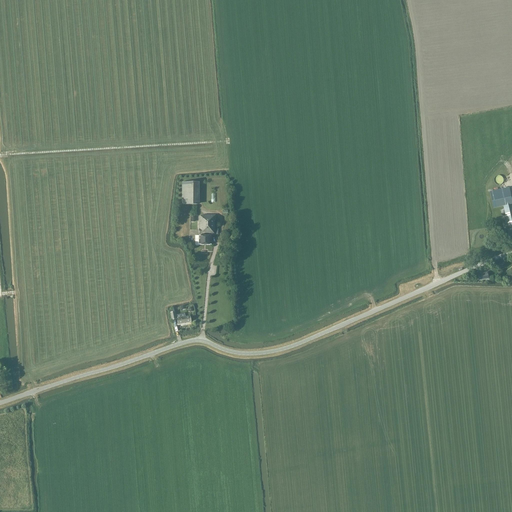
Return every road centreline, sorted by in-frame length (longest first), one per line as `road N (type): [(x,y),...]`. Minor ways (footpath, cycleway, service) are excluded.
road 1 (unclassified): [(0,404),(200,340),(245,354),(292,348),(511,254)]
road 2 (track): [(409,0),(436,273)]
